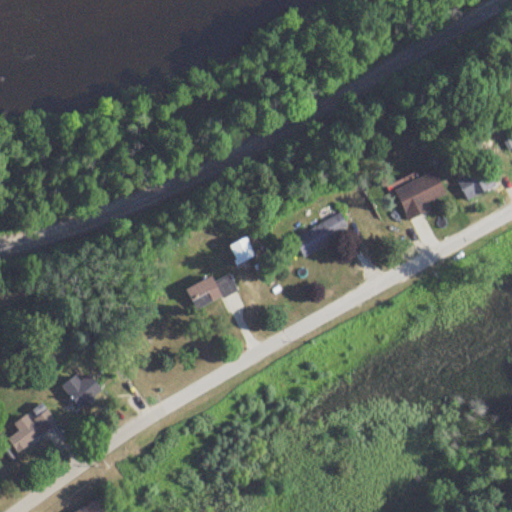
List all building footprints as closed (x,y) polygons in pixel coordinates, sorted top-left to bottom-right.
[(463,201),(482,195),(474,172),(455,178),(463,201)] [(404,222),(429,214),(426,205),(444,199),(437,175),(393,189),(404,222)] [(292,237),(299,256),(348,236),(341,217),(292,237)] [(254,257),(245,238),(230,245),(239,264),(254,257)] [(221,298),(213,278),(183,289),(191,310),(221,298)] [(62,391),(77,410),(100,391),(85,372),(62,391)] [(40,436),(39,435),(54,426),(41,406),(24,417),(24,416),(10,425),(15,432),(4,440),(12,453),(40,436)] [(96,511),(93,503),(71,511),(96,511)]
